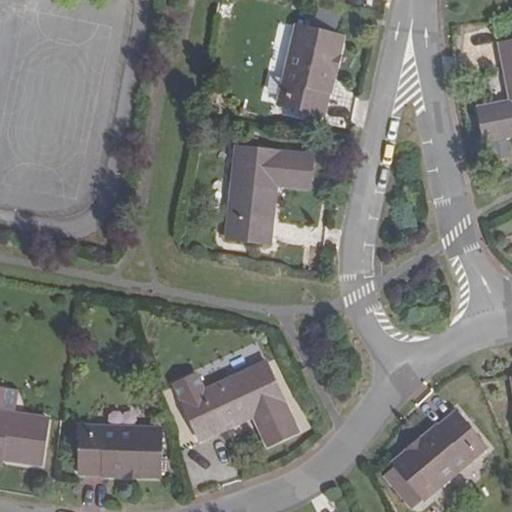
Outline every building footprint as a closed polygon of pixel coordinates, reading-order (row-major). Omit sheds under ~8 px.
[(343,38),(295,27),(277,104),(325,114),(343,38)] [(511,42),(499,45),(511,101),(477,108),(484,142),(511,136),(511,42)] [(506,141),(487,145),(490,159),(509,155),(506,141)] [(269,244),(275,186),(275,175),(288,176),(287,187),(308,189),(311,155),(235,148),(225,239),(269,244)] [(275,186),(287,187),(288,176),(275,175),(275,186)] [(180,401),(199,442),(251,417),(266,448),(298,433),(264,362),(180,401)] [(485,449),(453,411),(392,463),(394,467),(383,477),(407,504),(418,493),(425,500),(485,449)] [(0,412),(0,450),(7,452),(6,460),(39,465),(45,420),(0,412)] [(160,429),(80,427),(79,475),(159,478),(160,429)]
